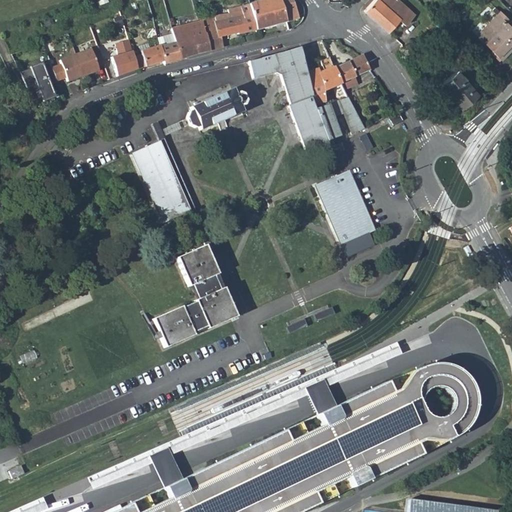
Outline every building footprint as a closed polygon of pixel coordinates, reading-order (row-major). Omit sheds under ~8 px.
[(255,32),(285,23),(278,0),(264,0),(248,5),(255,32)] [(278,0),(285,23),(298,19),(290,0),(278,0)] [(414,15),(398,0),(372,0),(363,11),(387,32),(399,20),(404,25),(414,15)] [(237,36),(255,32),(248,5),(240,7),(238,10),(225,12),(225,14),(214,15),(215,20),(215,21),(219,38),(237,34),(237,36)] [(501,13),(475,37),(490,51),(493,49),(502,58),(511,49),(511,29),(505,22),(507,20),(501,13)] [(182,41),(175,44),(181,60),(194,56),(222,48),(219,38),(215,21),(198,23),(177,27),(182,41)] [(182,41),(177,27),(170,29),(172,34),(175,44),(182,41)] [(162,62),(163,65),(168,64),(181,60),(175,44),(172,34),(157,40),(159,47),(149,50),(148,46),(139,48),(148,67),(162,62)] [(112,56),(119,76),(141,69),(135,49),(132,50),(129,39),(114,45),(117,54),(112,56)] [(96,48),(88,51),(95,69),(103,65),(96,48)] [(293,122),(305,157),(333,147),(330,140),(338,136),(330,115),(341,111),(350,136),(363,128),(351,106),(347,98),(338,101),(324,105),(314,108),(305,74),(299,49),(282,54),(247,62),(252,79),(274,74),(280,76),(289,106),(287,107),(293,122)] [(499,61),(502,58),(493,49),(490,51),(499,61)] [(88,51),(75,56),(83,76),(82,76),(82,77),(96,72),(95,69),(88,51)] [(58,65),(51,68),(56,82),(64,79),(65,84),(82,77),(82,76),(83,76),(75,56),(57,63),(58,65)] [(353,78),(369,70),(361,56),(348,62),(333,70),(335,74),(340,85),(343,91),(356,85),(353,78)] [(321,93),(340,85),(335,74),(333,70),(329,59),(319,62),(322,70),(323,70),(325,74),(320,76),(318,71),(305,74),(314,108),(324,105),(322,99),(321,93)] [(29,70),(19,74),(27,90),(36,86),(40,95),(51,90),(49,86),(56,83),(56,82),(51,68),(49,63),(42,65),(43,70),(31,75),(29,70)] [(42,65),(29,70),(31,75),(43,70),(42,65)] [(456,71),(439,84),(458,109),(475,96),(456,71)] [(198,131),(241,112),(239,107),(243,106),(244,102),(241,95),(238,94),(234,95),(231,89),(189,108),(191,112),(188,113),(185,118),(189,126),(193,129),(197,128),(198,131)] [(51,90),(40,95),(41,99),(53,94),(51,90)] [(347,98),(344,92),(322,99),(324,105),(338,101),(347,98)] [(395,110),(363,128),(366,133),(388,121),(398,115),(395,110)] [(391,127),(401,121),(398,115),(388,121),(391,127)] [(166,148),(155,123),(149,126),(157,143),(160,150),(166,148)] [(191,203),(166,148),(160,150),(157,143),(130,156),(161,226),(188,214),(184,206),(191,203)] [(373,232),(349,174),(318,186),(338,235),(335,236),(340,247),(373,232)] [(188,214),(201,242),(212,267),(218,264),(191,203),(184,206),(188,214)] [(479,237),(469,242),(486,274),(495,269),(479,237)] [(190,287),(196,300),(193,301),(194,303),(181,310),(181,308),(151,321),(164,349),(193,336),(191,334),(205,327),(206,330),(235,317),(222,289),(218,291),(212,278),(216,276),(212,267),(201,242),(189,248),(191,252),(175,259),(188,288),(190,287)] [(332,307),(314,314),(316,321),(334,313),(332,307)] [(304,319),(286,326),(289,332),(307,325),(304,319)] [(391,381),(112,511),(306,511),(445,444),(455,438),(463,432),(469,425),(472,416),(473,405),(473,399),(471,391),(467,384),(458,373),(453,369),(445,366),(436,366),(430,366),(422,368),(412,371),(391,381)] [(21,465),(9,470),(12,478),(24,473),(21,465)] [(496,511),(409,500),(407,511),(496,511)]
